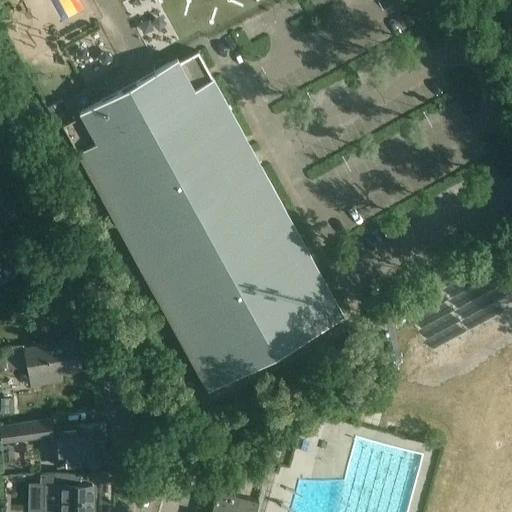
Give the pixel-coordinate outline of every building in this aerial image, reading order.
[(70,0),(78,14),(94,4),(91,0),(70,0)] [(89,53),(114,44),(108,30),(84,39),(89,53)] [(98,73),(126,62),(120,47),(92,58),(98,73)] [(158,72),(62,125),(207,389),(342,315),(197,50),(176,62),(170,65),(168,62),(157,68),(158,72)] [(0,278),(18,270),(0,233),(0,278)] [(4,351),(7,370),(26,366),(30,386),(61,381),(60,374),(82,370),(76,338),(4,351)] [(17,396),(19,417),(48,414),(45,392),(17,396)] [(50,419),(10,425),(12,441),(52,435),(50,419)] [(54,428),(58,466),(88,463),(108,461),(104,423),(54,428)] [(39,509),(38,511),(91,511),(92,484),(80,484),(80,472),(56,473),(40,473),(40,485),(44,485),(43,509),(39,509)] [(255,511),(258,501),(217,489),(210,511),(197,511),(195,511),(194,511),(255,511)]
